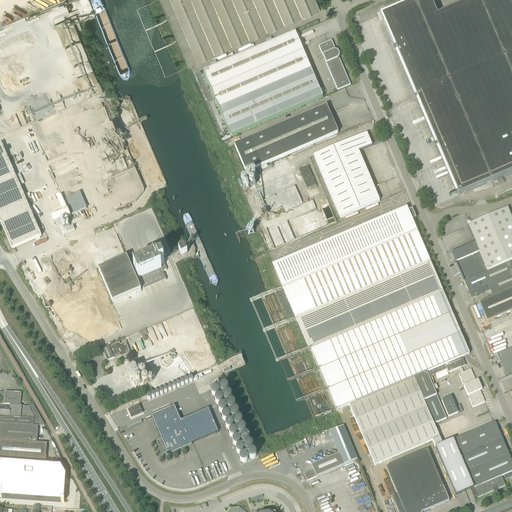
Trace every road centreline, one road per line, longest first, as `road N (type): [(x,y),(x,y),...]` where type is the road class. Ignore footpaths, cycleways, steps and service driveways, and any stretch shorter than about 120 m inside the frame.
road 1 (unclassified): [(310,511),(298,488),(275,476),(181,501),(151,492),(0,257)]
road 2 (secondary): [(130,511),(0,313)]
road 3 (unclassified): [(426,224),(335,10)]
road 4 (secondary): [(0,323),(113,511)]
road 5 (unclassified): [(511,423),(426,224)]
